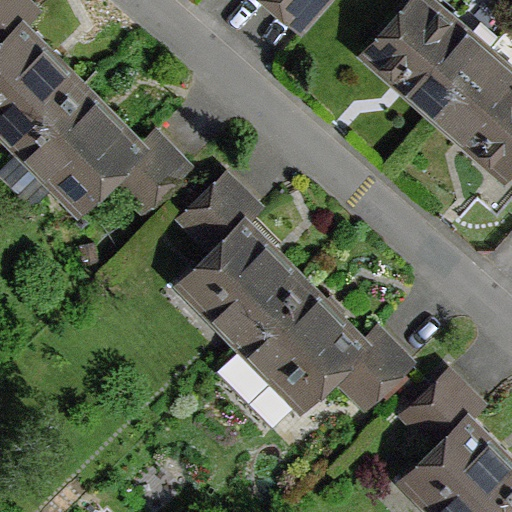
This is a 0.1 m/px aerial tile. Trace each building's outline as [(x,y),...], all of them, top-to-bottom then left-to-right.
[(0,0),(0,49),(25,25),(40,10),(30,0),(0,0)] [(329,0),(281,0),(277,5),(304,30),(329,0)] [(431,0),(416,0),(371,49),(440,110),(491,53),(431,0)] [(0,49),(0,93),(0,94),(0,120),(24,144),(85,86),(25,25),(0,49)] [(511,166),(511,71),(491,53),(440,110),(508,171),(511,166)] [(143,144),(85,86),(24,144),(59,182),(74,168),(97,191),(112,175),(143,144)] [(157,128),(143,144),(112,175),(146,210),(179,176),(191,164),(157,128)] [(217,252),(247,223),(262,206),(229,172),(201,200),(183,217),(217,252)] [(217,252),(201,267),(223,290),(209,302),(246,341),(306,281),(247,223),(217,252)] [(365,341),(306,281),(246,341),(220,367),(278,423),(316,384),(319,388),(335,371),(365,341)] [(381,325),(365,341),(335,371),(368,406),(400,375),(415,360),(381,325)] [(405,413),(439,447),(469,418),(486,402),(452,368),(421,398),(405,413)] [(439,447),(423,463),(446,486),(432,500),(443,511),(493,511),(511,494),(511,461),(469,418),(439,447)] [(511,511),(511,494),(493,511),(511,511)]
